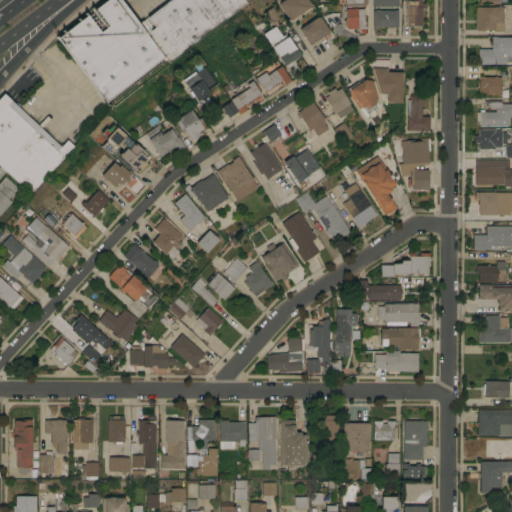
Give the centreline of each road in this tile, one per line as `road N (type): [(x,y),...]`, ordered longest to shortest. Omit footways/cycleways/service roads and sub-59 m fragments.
road 1 (residential): [(450,48),(361,51),(196,159),(0,363)]
road 2 (residential): [(450,48),(448,511)]
road 3 (residential): [(449,393),(0,390)]
road 4 (residential): [(449,226),(404,231),(292,307),(229,374),(225,390)]
